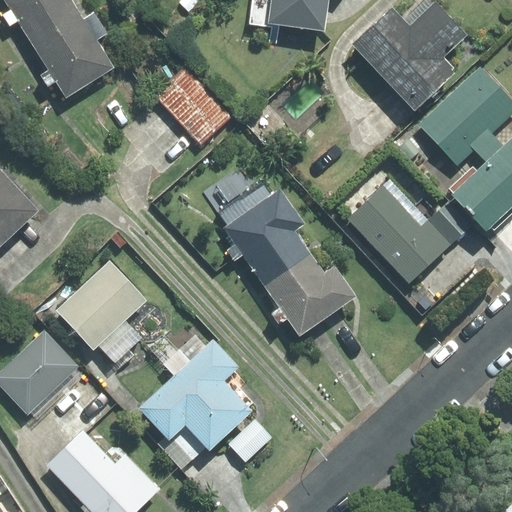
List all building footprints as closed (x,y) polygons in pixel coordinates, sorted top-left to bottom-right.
[(29,39),(78,9),(72,0),(5,0),(11,9),(3,14),(10,26),(18,21),(29,39)] [(252,0),(249,25),(271,28),(269,43),(276,44),(279,25),(325,31),(329,0),(252,0)] [(393,8),(354,44),(415,109),(456,71),(443,57),(467,35),(436,1),(432,5),(426,0),(420,0),(401,17),(393,8)] [(66,98),(114,68),(96,40),(107,33),(93,12),(84,18),(78,9),(29,39),(49,70),(41,75),(48,86),(56,82),(66,98)] [(475,149),(487,162),(504,146),(492,133),(511,114),(511,99),(480,66),(419,124),(458,165),(475,149)] [(188,67),(157,95),(201,144),(232,116),(188,67)] [(487,162),(452,195),(486,231),(511,206),(511,137),(504,146),(487,162)] [(0,245),(37,210),(0,170),(0,245)] [(428,220),(390,180),(348,219),(410,283),(451,244),(428,220)] [(243,255),(265,287),(312,254),(296,231),(306,224),(280,188),(271,194),(263,183),(219,213),(228,226),(225,228),(236,245),(228,250),(235,260),(243,255)] [(448,201),(428,220),(451,244),(471,224),(448,201)] [(312,254),(265,287),(280,308),(272,313),(280,324),(287,319),(300,336),(356,296),(335,266),(325,273),(312,254)] [(124,320),(145,300),(109,262),(57,310),(93,350),(99,345),(115,363),(141,339),(124,320)] [(0,384),(28,414),(78,366),(44,331),(0,372),(0,384)] [(237,367),(213,340),(206,347),(195,335),(164,364),(175,375),(139,408),(166,437),(169,441),(185,426),(205,447),(209,451),(253,411),(249,407),(253,403),(240,388),(245,383),(233,371),(237,367)] [(229,444),(246,462),(272,437),(255,420),(229,444)] [(158,444),(181,469),(205,447),(185,426),(169,441),(166,437),(158,444)] [(106,453),(83,430),(47,465),(92,511),(134,511),(158,489),(119,449),(112,447),(106,453)] [(511,511),(511,502),(501,511),(511,511)]
